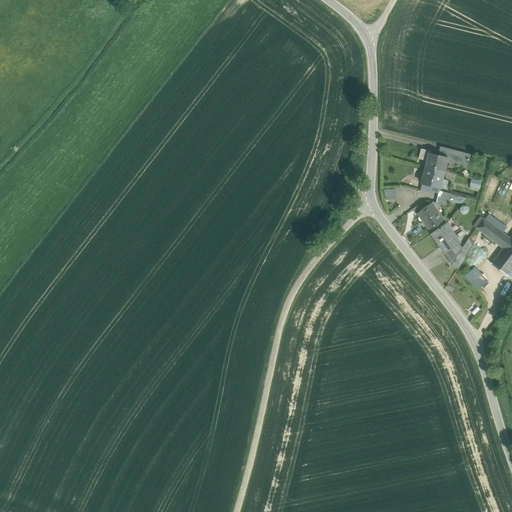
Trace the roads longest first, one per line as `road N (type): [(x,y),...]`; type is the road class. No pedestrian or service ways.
road 1 (unclassified): [(374,212),(354,217),(295,285),(237,511)]
road 2 (tertiary): [(511,457),(476,343),(374,212)]
road 3 (tertiary): [(374,212),(367,37)]
